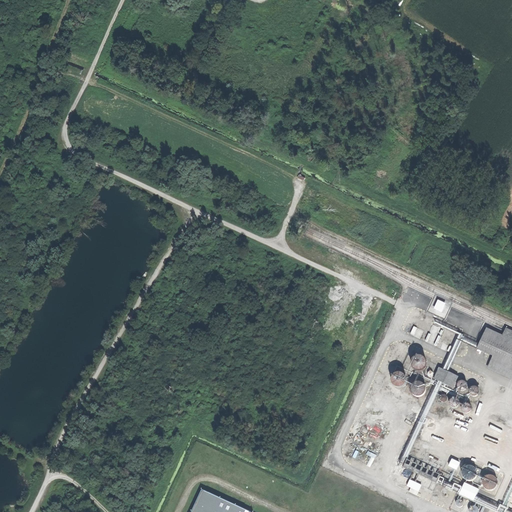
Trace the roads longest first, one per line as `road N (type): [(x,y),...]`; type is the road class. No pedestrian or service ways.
road 1 (track): [(403,306),(69,151),(67,119),(123,0)]
road 2 (track): [(277,247),(300,182),(85,79)]
